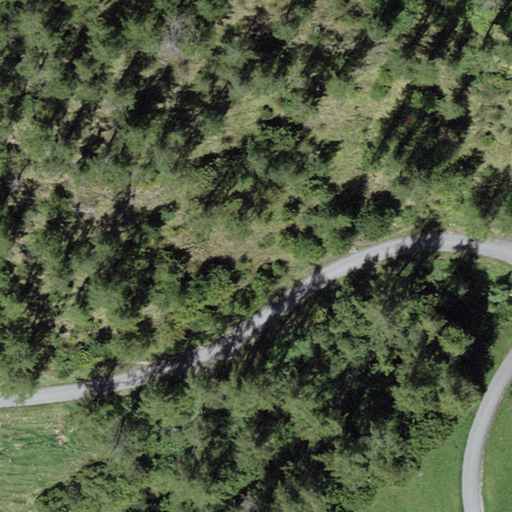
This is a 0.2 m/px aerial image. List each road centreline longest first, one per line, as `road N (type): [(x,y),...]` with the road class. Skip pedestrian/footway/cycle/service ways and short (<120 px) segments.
road 1 (unclassified): [(511,251),(452,242),(390,249),(348,265),(221,355),(94,391),(0,400)]
road 2 (unclassified): [(472,511),(478,428),(490,392),(511,366)]
